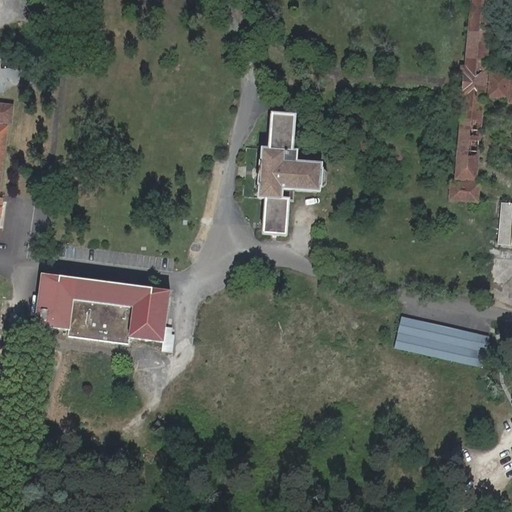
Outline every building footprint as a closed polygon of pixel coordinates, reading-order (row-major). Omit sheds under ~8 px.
[(466,76),(465,89),(460,89),(459,98),(464,98),(454,185),(451,185),(449,201),(476,204),(478,188),(473,187),(482,98),(511,101),(510,106),(511,105),(511,77),(487,75),(487,70),(485,70),(492,0),(474,0),(467,68),(463,68),(462,76),(466,76)] [(0,179),(7,122),(11,123),(13,107),(0,105),(0,179)] [(262,149),(258,199),(266,199),(263,235),(287,237),(289,201),(295,201),(295,189),(322,190),(322,185),(329,186),(330,172),(323,171),(324,165),(297,163),(298,152),(293,152),(295,117),(271,115),(269,150),(262,149)] [(511,201),(500,200),(497,242),(511,243),(511,201)] [(38,310),(37,317),(36,326),(69,330),(68,335),(130,342),(130,337),(164,341),(165,331),(166,323),(170,291),(42,275),(38,310)] [(490,337),(401,317),(393,349),(483,369),(490,337)]
